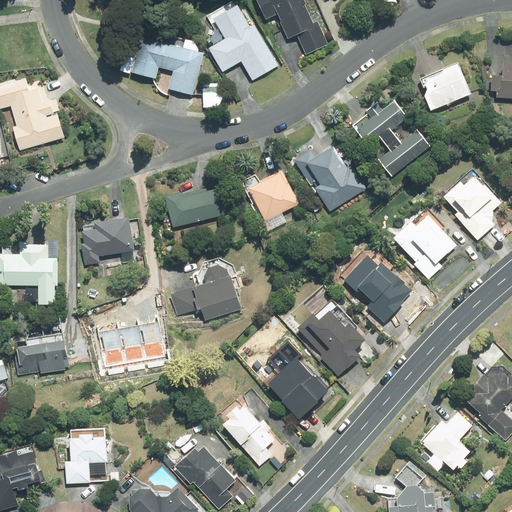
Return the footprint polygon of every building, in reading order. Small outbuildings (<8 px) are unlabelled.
[(300,0),(254,0),(263,19),(276,13),(287,37),(295,33),(305,54),(327,44),(316,20),(311,22),(300,0)] [(278,66),(253,24),(248,26),(235,5),(212,18),(224,38),(208,48),(222,72),(241,61),(253,81),(278,66)] [(193,95),(203,54),(138,38),(130,73),(155,79),(158,68),(173,72),(169,89),(193,95)] [(460,63),(421,79),(424,88),(429,86),(430,90),(427,97),(432,111),(473,94),(460,63)] [(511,65),(507,65),(506,77),(494,76),(493,91),(498,92),(498,98),(511,98),(511,65)] [(70,139),(58,99),(51,101),(46,85),(36,88),(33,76),(0,85),(0,97),(3,109),(15,106),(20,126),(15,127),(22,152),(70,139)] [(407,117),(395,100),(383,109),(378,102),(367,110),(369,113),(354,124),(370,146),(382,137),(391,150),(379,159),(390,175),(429,145),(417,129),(401,142),(391,129),(407,117)] [(350,168),(338,147),(318,159),(312,150),(296,160),(315,192),(318,190),(331,211),(368,189),(354,166),(350,168)] [(267,221),(302,205),(292,184),(291,185),(284,170),(261,181),(263,185),(253,190),(267,221)] [(457,215),(479,240),(497,225),(494,221),(496,211),(504,203),(484,179),(481,182),(478,177),(469,185),(465,182),(447,197),(460,212),(457,215)] [(176,227),(232,214),(226,188),(211,192),(210,188),(169,197),(176,227)] [(458,245),(432,215),(419,227),(415,222),(396,238),(417,262),(415,264),(428,279),(443,266),(440,263),(455,250),(454,249),(458,245)] [(132,218),(97,223),(98,230),(85,232),(87,244),(83,245),(86,265),(102,263),(101,257),(137,251),(132,218)] [(49,259),(49,246),(20,245),(20,255),(2,255),(1,286),(40,286),(40,305),(57,305),(57,287),(60,287),(60,259),(49,259)] [(383,267),(371,255),(346,280),(359,292),(362,289),(374,302),(369,306),(385,323),(406,302),(405,300),(415,290),(408,283),(401,275),(399,277),(392,270),(389,273),(383,267)] [(232,278),(230,271),(222,267),(211,270),(207,278),(209,285),(198,289),(197,287),(172,295),(179,317),(204,309),(208,321),(245,309),(235,277),(232,278)] [(334,298),(299,327),(323,354),(321,355),(338,375),(348,366),(350,367),(363,356),(357,348),(368,339),(357,327),(358,326),(334,298)] [(73,367),(70,341),(29,347),(28,346),(15,348),(19,374),(42,371),(43,373),(67,370),(67,367),(73,367)] [(314,375),(298,357),(269,383),(282,398),(277,403),(291,418),(296,414),(300,419),(321,401),(319,399),(330,390),(316,374),(314,375)] [(506,375),(501,370),(489,371),(485,376),(481,372),(467,388),(471,392),(465,399),(480,413),(477,416),(505,441),(511,433),(511,419),(500,409),(511,394),(511,376),(508,373),(506,375)] [(263,423),(249,406),(244,410),(242,407),(231,416),(234,419),(227,425),(261,466),(274,455),(273,453),(275,451),(270,445),(277,440),(270,432),(274,428),(267,420),(263,423)] [(473,425),(458,412),(447,425),(440,419),(420,443),(451,468),(456,464),(459,467),(465,460),(461,457),(467,449),(459,442),(473,425)] [(93,438),(94,434),(83,434),(83,438),(73,438),(73,461),(68,461),(68,469),(62,469),(62,474),(68,474),(68,480),(89,480),(88,460),(97,460),(96,453),(107,453),(106,437),(93,438)] [(237,480),(207,447),(201,452),(197,448),(176,467),(192,484),(194,482),(218,509),(233,496),(227,489),(237,480)] [(46,483),(37,452),(22,457),(21,453),(0,458),(1,463),(0,462),(0,511),(20,506),(17,496),(36,490),(35,486),(46,483)] [(425,491),(425,488),(419,483),(427,474),(409,459),(397,474),(408,483),(404,483),(394,494),(394,497),(389,497),(390,504),(386,504),(386,511),(431,511),(431,505),(436,505),(434,491),(425,491)] [(201,510),(182,488),(171,497),(160,496),(154,489),(133,489),(132,510),(133,511),(200,511),(201,510)]
